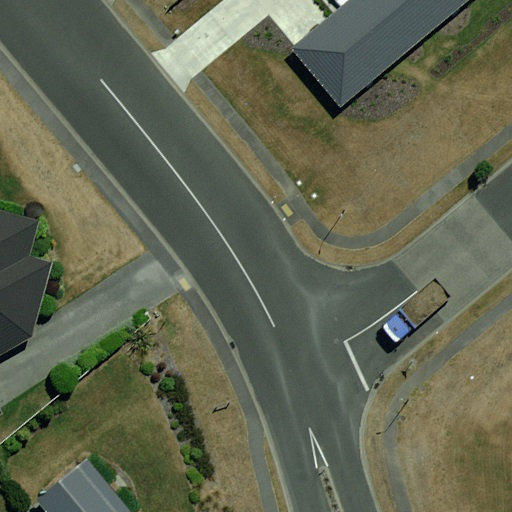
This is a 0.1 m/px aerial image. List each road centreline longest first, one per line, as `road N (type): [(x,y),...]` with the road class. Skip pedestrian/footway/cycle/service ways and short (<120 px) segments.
road 1 (residential): [(286,371),(274,325),(234,258),(106,84),(31,0)]
road 2 (residential): [(286,371),(420,290),(511,215)]
road 3 (residential): [(286,371),(340,439),(359,511)]
road 4 (residential): [(306,511),(289,452),(286,371)]
